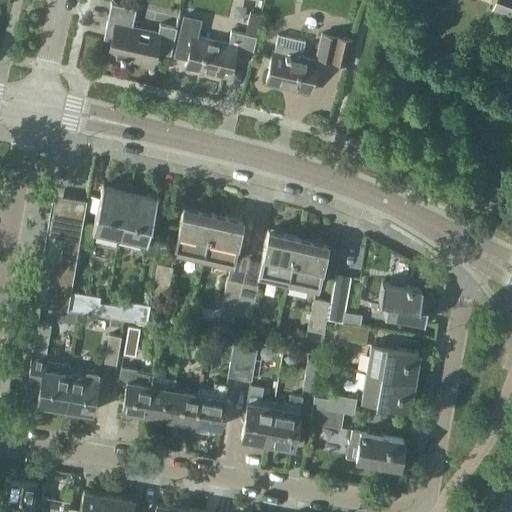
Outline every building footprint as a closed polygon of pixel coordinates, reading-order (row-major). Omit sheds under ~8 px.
[(511,0),(499,0),(497,8),(511,14),(511,0)] [(131,28),(135,9),(111,3),(105,30),(113,32),(107,55),(123,59),(124,56),(136,59),(135,61),(151,65),(154,51),(170,54),(176,27),(159,24),(157,34),(131,28)] [(227,43),(192,35),(184,67),(190,68),(190,71),(204,74),(205,71),(228,77),(233,57),(250,61),(256,36),(230,30),(227,43)] [(304,40),(276,33),(265,82),(284,86),(285,84),(303,88),(302,90),(309,92),(316,60),(300,57),(304,40)] [(338,37),(323,33),(317,56),(332,60),(338,37)] [(352,40),(338,37),(333,60),(347,63),(352,40)] [(92,230),(120,237),(130,190),(103,184),(92,230)] [(130,190),(120,237),(146,243),(158,197),(130,190)] [(41,305),(68,310),(71,290),(87,199),(85,199),(74,207),(72,205),(70,205),(69,204),(66,204),(62,204),(59,207),(57,211),(55,220),(55,225),(58,230),(56,238),(53,238),(41,305)] [(183,206),(174,250),(203,256),(213,213),(183,206)] [(213,213),(203,256),(232,263),(242,219),(213,213)] [(288,280),(298,236),(269,229),(258,273),(288,280)] [(327,243),(298,236),(288,280),(317,287),(327,243)] [(174,263),(158,259),(153,289),(167,292),(174,263)] [(327,319),(343,322),(351,276),(335,273),(330,301),(327,319)] [(220,305),(236,308),(242,279),(227,276),(220,305)] [(258,282),(242,279),(236,308),(251,311),(258,282)] [(386,301),(384,314),(424,321),(426,305),(419,304),(422,287),(382,280),(379,300),(386,301)] [(107,316),(109,303),(98,301),(99,295),(71,290),(68,310),(107,316)] [(121,305),(109,303),(107,316),(147,323),(151,304),(122,299),(121,305)] [(330,301),(316,299),(310,333),(324,336),(327,319),(330,301)] [(369,327),(343,322),(330,320),(327,336),(366,343),(369,327)] [(38,321),(33,349),(46,351),(51,324),(38,321)] [(130,324),(126,351),(136,353),(141,326),(130,324)] [(174,343),(183,345),(185,332),(176,331),(174,343)] [(195,334),(185,332),(183,345),(192,346),(195,334)] [(121,335),(109,333),(104,361),(116,363),(121,335)] [(371,343),(367,371),(414,379),(419,351),(371,343)] [(246,350),(233,348),(228,376),(241,378),(246,350)] [(46,351),(33,349),(29,373),(41,376),(36,402),(64,407),(70,372),(71,364),(45,360),(46,351)] [(255,352),(246,350),(241,378),(250,380),(255,352)] [(321,354),(311,352),(305,383),(316,385),(321,354)] [(122,410),(146,414),(153,373),(153,371),(121,365),(119,379),(127,381),(122,410)] [(85,374),(70,372),(64,407),(92,412),(99,371),(86,368),(85,374)] [(367,371),(362,398),(409,406),(414,379),(367,371)] [(174,377),(153,373),(146,414),(170,418),(175,388),(174,388),(174,377)] [(200,384),(199,392),(193,422),(196,423),(195,429),(208,431),(209,425),(220,427),(228,382),(216,380),(215,387),(200,384)] [(170,418),(193,422),(199,392),(175,388),(170,418)] [(326,392),(323,408),(344,412),(354,414),(357,398),(326,392)] [(303,395),(289,393),(287,403),(275,401),(268,443),(293,447),(303,395)] [(268,443),(275,401),(261,399),(261,396),(249,394),(241,438),(268,443)] [(342,428),(344,412),(323,408),(313,406),(310,422),(342,428)] [(404,438),(353,429),(351,440),(349,440),(346,456),(399,466),(404,438)] [(6,476),(2,500),(32,506),(44,508),(44,507),(46,497),(42,496),(44,482),(24,479),(24,475),(12,473),(11,477),(6,476)] [(104,511),(108,493),(84,489),(80,509),(69,507),(68,511),(67,511),(104,511)] [(130,511),(133,498),(108,493),(104,511),(130,511)] [(46,494),(46,497),(44,507),(68,511),(69,507),(70,497),(46,494)] [(31,511),(32,506),(2,500),(0,511),(31,511)] [(180,511),(181,506),(157,502),(154,511),(180,511)]
